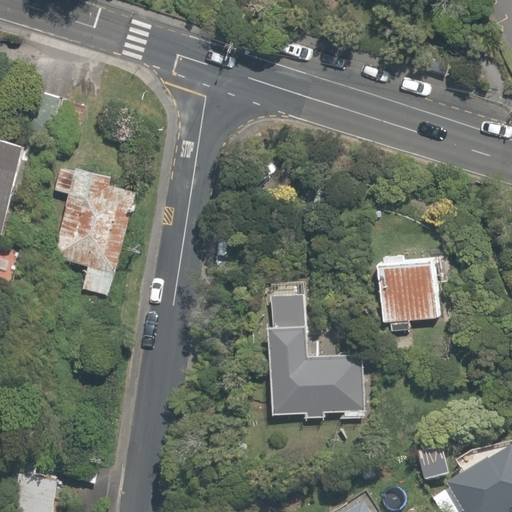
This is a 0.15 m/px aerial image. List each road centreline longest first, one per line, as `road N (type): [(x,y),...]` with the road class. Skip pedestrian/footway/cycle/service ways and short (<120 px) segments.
road 1 (residential): [(216,69),(168,258),(135,511)]
road 2 (secondary): [(511,159),(216,69)]
road 3 (secondary): [(216,69),(4,0)]
